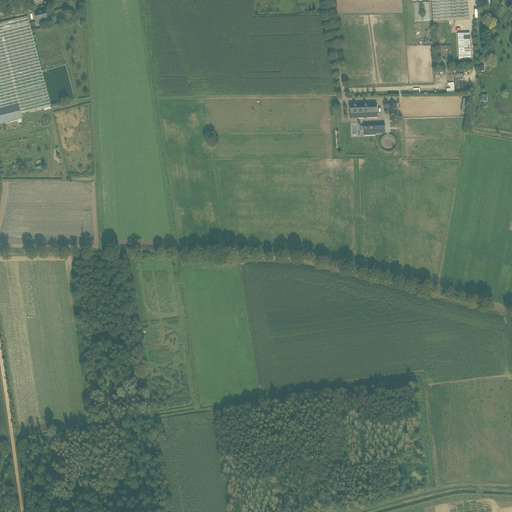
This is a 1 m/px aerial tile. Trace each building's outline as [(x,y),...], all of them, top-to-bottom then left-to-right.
[(467,0),(431,0),(433,22),(469,19),(467,0)] [(34,14),(36,22),(37,25),(43,23),(42,21),(47,20),(45,11),(34,14)] [(0,109),(18,105),(20,114),(50,107),(27,17),(5,22),(4,21),(3,22),(3,23),(0,23),(0,109)] [(470,33),(458,34),(459,58),(471,57),(470,33)] [(18,105),(0,109),(0,125),(22,119),(20,114),(18,105)] [(378,118),(377,105),(350,106),(350,115),(358,114),(359,118),(378,118)] [(375,135),(375,134),(385,133),(385,124),(375,125),(375,124),(364,125),(364,136),(375,135)]
